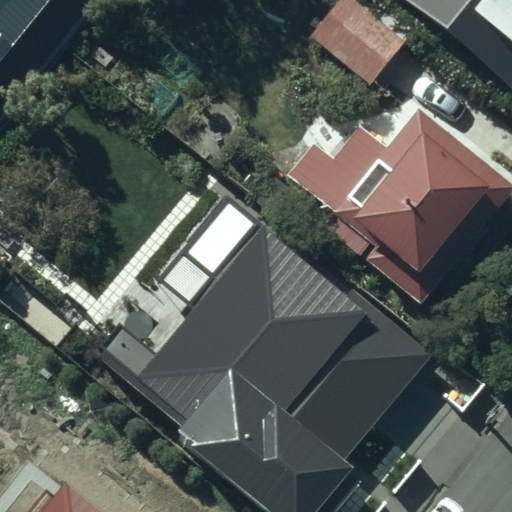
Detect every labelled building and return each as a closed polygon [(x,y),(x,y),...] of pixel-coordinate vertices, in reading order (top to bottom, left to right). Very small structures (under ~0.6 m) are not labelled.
[(409,34),(366,0),(337,0),(307,39),(367,86),(409,34)] [(511,0),(389,0),(396,5),(390,12),(511,109),(511,0)] [(511,200),(422,128),(391,167),(366,149),(337,182),(315,165),(289,195),(338,232),(328,245),(427,325),(511,219),(511,200)] [(357,511),(363,506),(326,476),(419,362),(224,203),(152,291),(189,321),(159,357),(119,325),(90,361),(275,511),(357,511)] [(0,506),(7,511),(149,511),(0,392),(0,506)]
